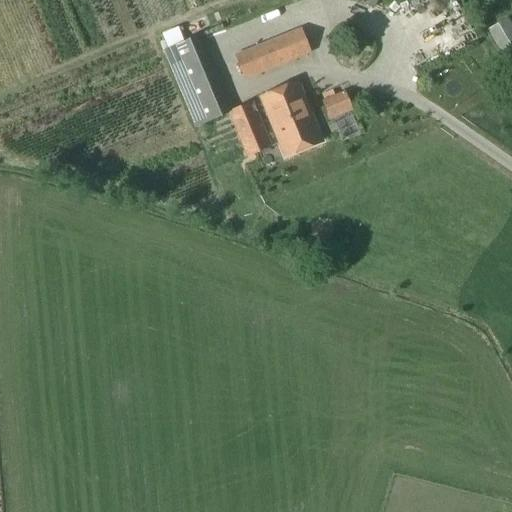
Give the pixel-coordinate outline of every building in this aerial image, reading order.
[(301,30),(236,56),(245,78),(310,52),(301,30)] [(511,31),(494,42),(511,71),(511,70),(511,31)] [(447,43),(453,56),(472,47),(466,35),(447,43)] [(198,36),(165,48),(193,125),(225,113),(197,38),(199,37),(198,36)] [(298,84),(261,99),(284,156),(320,141),(298,84)] [(345,92),(322,101),(330,119),(352,110),(345,92)] [(252,102),(228,112),(247,158),(271,148),(252,102)]
